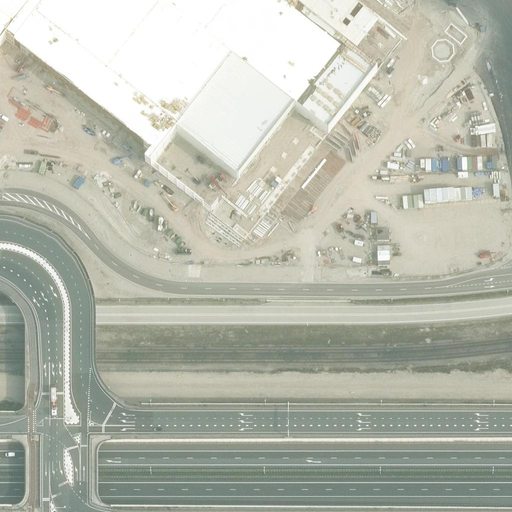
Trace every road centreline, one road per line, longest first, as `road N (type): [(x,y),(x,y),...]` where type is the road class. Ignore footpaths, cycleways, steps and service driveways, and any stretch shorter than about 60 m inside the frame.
road 1 (trunk): [(0,490),(511,489)]
road 2 (trunk): [(511,458),(0,458)]
road 3 (trunk): [(511,421),(84,429)]
road 4 (unclassified): [(84,429),(82,301),(55,257),(29,239),(0,234)]
road 5 (unclassified): [(0,265),(33,278),(48,301),(49,429)]
